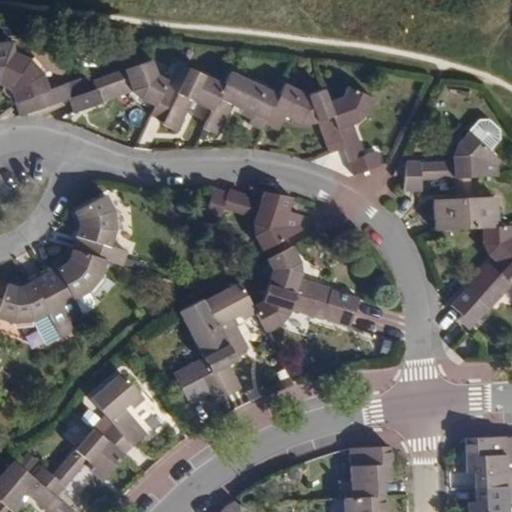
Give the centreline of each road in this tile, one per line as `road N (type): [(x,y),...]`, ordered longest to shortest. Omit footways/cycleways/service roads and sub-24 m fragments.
road 1 (residential): [(64,162),(266,169),(356,204),(398,247),(411,276),(424,403)]
road 2 (tertiary): [(171,511),(233,460),(304,424),(424,403)]
